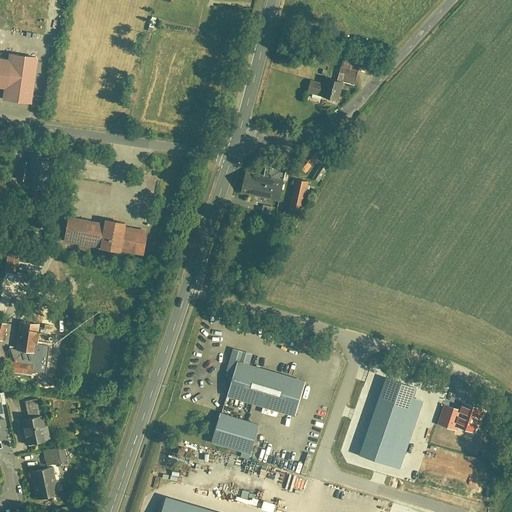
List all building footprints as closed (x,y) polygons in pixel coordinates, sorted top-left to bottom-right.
[(30,102),(37,57),(7,53),(6,57),(0,56),(0,87),(2,88),(1,98),(30,102)] [(355,84),(361,64),(343,60),(338,79),(344,81),(355,84)] [(338,79),(325,76),(323,82),(310,79),(307,91),(339,99),(344,81),(338,79)] [(315,144),(298,163),(307,171),(324,151),(315,144)] [(18,179),(27,180),(31,158),(31,154),(22,153),(18,179)] [(327,157),(314,177),(319,180),(332,160),(327,157)] [(26,186),(49,190),(54,161),(31,158),(27,180),(26,186)] [(267,161),(263,174),(284,179),(287,166),(267,161)] [(263,174),(245,170),(240,191),(279,200),(284,179),(263,174)] [(307,181),(296,179),(289,212),(300,215),(307,181)] [(275,206),(263,204),(262,214),(273,215),(275,206)] [(153,259),(158,234),(134,229),(135,224),(111,220),(111,223),(74,216),(68,243),(153,259)] [(5,274),(17,275),(20,248),(8,247),(5,274)] [(19,321),(14,349),(36,352),(41,324),(19,321)] [(305,381),(253,366),(255,357),(234,351),(228,371),(235,373),(228,396),(295,415),(305,381)] [(9,360),(8,371),(31,374),(32,362),(9,360)] [(418,388),(385,377),(360,455),(400,470),(423,401),(413,399),(418,388)] [(28,417),(40,415),(36,398),(24,400),(28,417)] [(459,410),(444,405),(437,424),(458,431),(458,427),(476,434),(485,410),(463,401),(459,410)] [(20,419),(25,443),(50,438),(47,425),(44,425),(42,414),(40,415),(28,417),(20,419)] [(222,414),(215,442),(253,452),(260,424),(222,414)] [(43,450),(46,464),(67,459),(64,445),(43,450)] [(184,465),(186,462),(190,464),(194,455),(178,449),(171,467),(179,470),(182,464),(184,465)] [(35,499),(59,494),(52,466),(29,471),(35,499)] [(217,511),(164,497),(160,511),(217,511)] [(258,509),(270,511),(272,504),(260,501),(258,509)]
